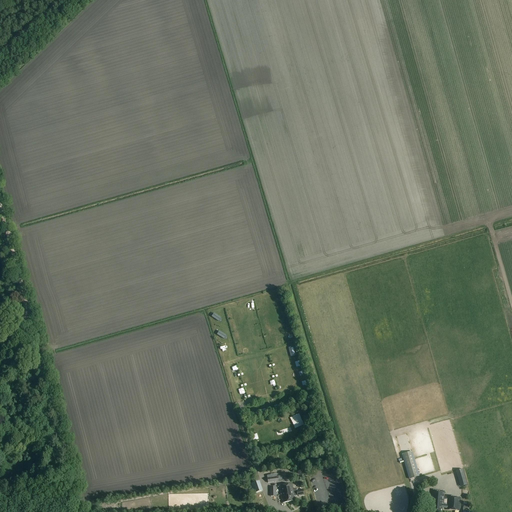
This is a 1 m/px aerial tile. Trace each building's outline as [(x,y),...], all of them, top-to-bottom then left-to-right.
[(295,346),(288,348),(291,357),(298,355),(295,346)] [(402,455),(409,479),(419,476),(412,452),(402,455)] [(267,478),(268,483),(285,481),(285,476),(277,477),(276,474),(270,474),(271,478),(267,478)] [(253,495),(262,492),(258,482),(250,486),(253,495)] [(295,497),(303,495),(303,491),(297,492),(296,489),(293,490),(292,484),(280,486),(283,503),(294,501),(294,499),(295,498),(295,497)] [(432,496),(431,509),(432,509),(431,511),(442,511),(443,509),(447,509),(447,505),(443,505),(444,496),(444,491),(432,490),(432,496)] [(447,509),(447,510),(460,511),(461,498),(448,497),(447,505),(447,509)]
